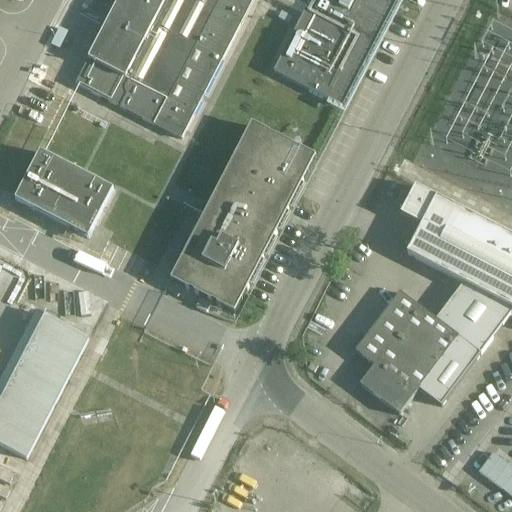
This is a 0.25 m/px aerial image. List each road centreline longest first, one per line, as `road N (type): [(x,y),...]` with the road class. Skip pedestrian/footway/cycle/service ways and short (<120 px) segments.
road 1 (unclassified): [(256,368),(447,0)]
road 2 (unclassified): [(445,511),(256,368)]
road 3 (unclassified): [(180,511),(256,368)]
